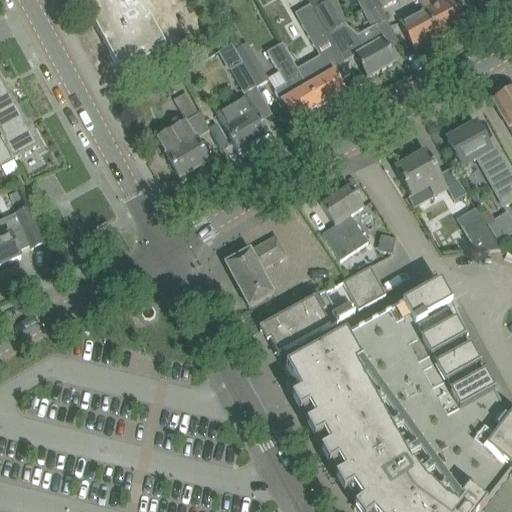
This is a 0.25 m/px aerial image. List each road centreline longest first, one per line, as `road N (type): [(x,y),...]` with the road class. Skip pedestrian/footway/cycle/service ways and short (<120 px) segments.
road 1 (tertiary): [(164,251),(511,53)]
road 2 (residential): [(305,511),(164,251)]
road 3 (residential): [(164,251),(24,0)]
road 4 (tertiary): [(164,251),(0,348)]
